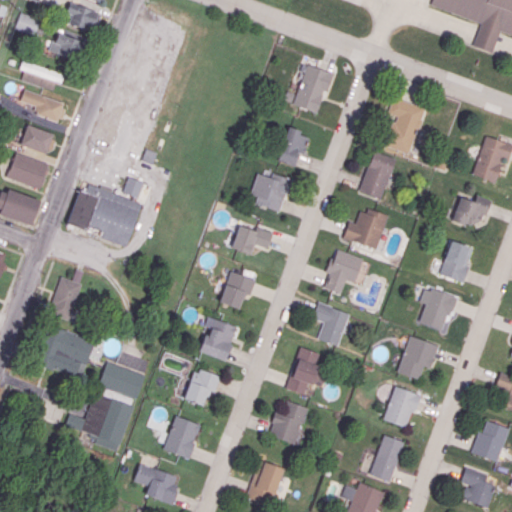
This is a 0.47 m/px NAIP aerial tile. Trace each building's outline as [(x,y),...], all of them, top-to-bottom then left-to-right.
[(427,0),(511,0),(511,36),(502,33),(494,53),(468,44),(476,23),(426,4),(427,0)] [(86,30),(88,25),(92,26),(93,24),(96,25),(100,14),(95,13),(96,11),(70,2),(65,16),(69,17),(67,23),(86,30)] [(21,11),(40,18),(33,35),(15,28),(21,11)] [(86,41),(58,32),(55,41),(51,39),(48,50),(75,59),(77,53),(86,57),(90,45),(85,43),(86,41)] [(61,82),(64,73),(22,59),(19,68),(24,70),(21,79),(53,90),(56,80),(61,82)] [(307,63),(333,73),(327,90),(324,89),(316,112),(292,103),(307,63)] [(57,121),(63,102),(25,89),(21,101),(37,106),(34,113),(57,121)] [(394,95),(387,111),(398,116),(388,140),(409,148),(425,107),(394,95)] [(20,144),(27,124),(53,133),(46,153),(20,144)] [(289,125),(278,159),(296,165),(300,152),(304,153),(309,137),(300,134),(301,129),(289,125)] [(511,141),(486,133),(472,173),(495,181),(503,158),(509,160),(511,151),(511,141)] [(16,151),(7,175),(39,187),(48,163),(16,151)] [(374,151),(396,159),(382,198),(360,190),(374,151)] [(258,173),(250,193),(258,196),(256,202),(279,210),(285,193),(289,194),(294,179),(273,172),(271,177),(258,173)] [(122,192),(138,197),(143,181),(127,176),(122,192)] [(66,227),(125,249),(142,203),(113,192),(82,181),(66,227)] [(0,212),(30,223),(39,199),(8,188),(0,209),(0,212)] [(462,194),(451,220),(465,226),(466,222),(471,224),(481,219),(483,213),(487,215),(493,199),(477,193),(474,199),(462,194)] [(369,207),(391,214),(378,252),(341,239),(348,219),(356,222),(360,210),(367,213),(369,207)] [(239,224),(232,247),(252,254),(255,243),(268,247),(273,232),(256,226),(255,230),(239,224)] [(452,239),(473,247),(466,264),(470,266),(464,283),(439,273),(452,239)] [(337,247),(364,258),(355,282),(346,278),(340,292),(323,285),(337,247)] [(220,300),(239,307),(242,297),(245,298),(247,294),(251,295),(256,279),(231,270),(220,300)] [(50,312),(68,319),(81,283),(60,275),(50,303),(53,304),(50,312)] [(424,287),(431,290),(432,287),(457,297),(443,332),(417,321),(424,304),(418,301),(424,287)] [(319,301),(350,313),(337,345),(318,337),(324,321),(313,317),(319,301)] [(207,315),(235,326),(229,343),(233,344),(226,362),(198,351),(205,333),(209,334),(211,328),(203,325),(207,315)] [(34,362),(47,323),(94,340),(81,378),(34,362)] [(410,335),(398,371),(420,378),(424,365),(431,367),(439,344),(410,335)] [(301,345),(321,352),(317,363),(322,365),(314,387),(307,384),(304,394),(285,387),(291,373),(293,374),(299,358),(297,354),(301,345)] [(116,449),(144,373),(107,359),(79,435),(116,449)] [(193,371),(184,398),(203,404),(206,394),(209,395),(211,391),(215,392),(221,375),(200,368),(199,372),(193,371)] [(501,371),(511,375),(511,409),(506,407),(511,392),(495,385),(501,371)] [(396,386),(421,395),(416,409),(415,409),(414,412),(412,411),(406,427),(384,419),(396,386)] [(287,399),(308,407),(295,443),(269,433),(273,423),(270,422),(275,410),(282,412),(287,399)] [(176,416),(199,425),(192,442),(195,443),(189,457),(164,448),(176,416)] [(487,420),(483,431),(478,430),(470,452),(498,461),(510,428),(487,420)] [(384,434),(404,442),(390,481),(369,474),(384,434)] [(259,459),(283,468),(271,499),(263,497),(262,502),(246,496),(259,459)] [(139,462),(133,480),(148,485),(145,493),(172,503),(177,489),(175,488),(177,484),(173,482),(176,476),(139,462)] [(466,466),(488,474),(486,480),(496,484),(488,507),(466,499),(467,496),(463,494),(463,489),(465,486),(468,486),(470,487),(471,484),(461,481),(466,466)] [(359,482),(347,511),(379,511),(375,510),(382,491),(359,482)]
